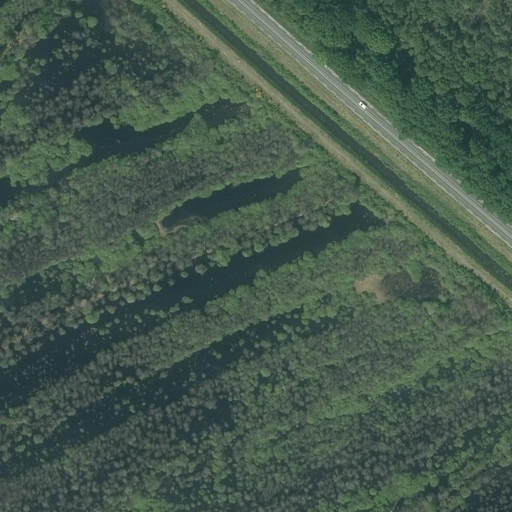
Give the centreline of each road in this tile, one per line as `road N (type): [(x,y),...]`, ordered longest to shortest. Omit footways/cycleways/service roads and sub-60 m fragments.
road 1 (track): [(511,302),(166,0)]
road 2 (primary): [(511,237),(240,0)]
road 3 (unclassified): [(511,153),(329,0)]
